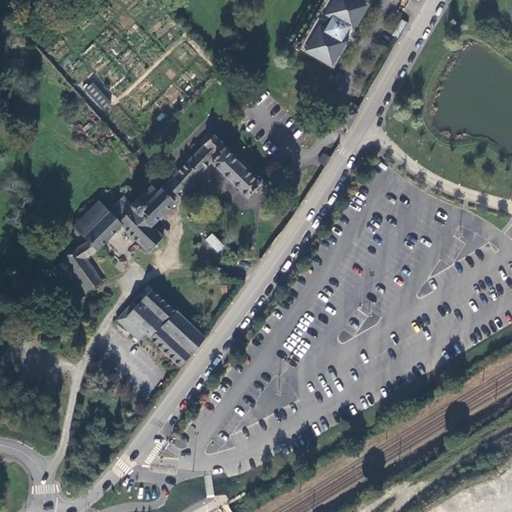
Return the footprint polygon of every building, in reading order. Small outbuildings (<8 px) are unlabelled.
[(307,0),(285,41),(327,64),(334,51),(338,54),(342,47),(346,49),(350,42),(346,40),(356,21),(360,23),(364,16),(356,12),(362,0),(307,0)] [(400,38),(409,21),(403,17),(393,34),(400,38)] [(84,90),(102,108),(109,101),(91,83),(84,90)] [(352,103),(349,108),(357,113),(360,108),(352,103)] [(346,129),(357,113),(349,108),(348,108),(338,123),(346,129)] [(224,149),(226,147),(209,130),(199,140),(202,144),(168,180),(180,194),(210,163),(246,199),(260,184),(224,149)] [(262,186),(265,183),(227,146),(226,147),(224,149),(260,184),(262,186)] [(319,158),(324,164),(330,156),(325,151),(319,158)] [(151,226),(180,194),(168,180),(159,188),(155,184),(131,205),(124,198),(108,213),(98,203),(73,228),(87,244),(71,254),(71,251),(68,249),(65,248),(62,250),(61,254),(62,257),(65,259),(61,261),(85,290),(99,281),(84,262),(120,226),(147,252),(161,238),(151,226)] [(215,251),(222,244),(211,233),(204,240),(215,251)] [(178,365),(204,340),(152,290),(149,293),(147,291),(142,295),(144,298),(138,305),(135,301),(117,319),(137,341),(146,335),(178,365)]
